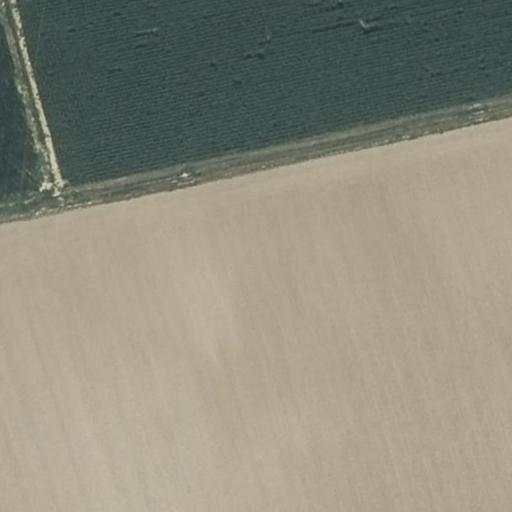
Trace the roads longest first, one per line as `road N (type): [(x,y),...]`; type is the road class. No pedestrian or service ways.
road 1 (track): [(0,223),(511,108)]
road 2 (track): [(61,209),(3,0)]
